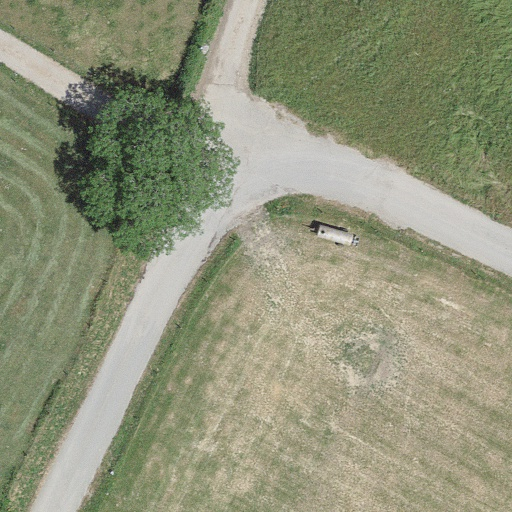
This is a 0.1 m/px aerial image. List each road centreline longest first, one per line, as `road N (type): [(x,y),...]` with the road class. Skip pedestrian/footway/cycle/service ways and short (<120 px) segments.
road 1 (residential): [(511,254),(318,169),(270,160),(240,167),(197,221),(52,511)]
road 2 (unknown): [(0,44),(132,124),(240,167)]
road 3 (track): [(250,0),(229,75),(240,167)]
